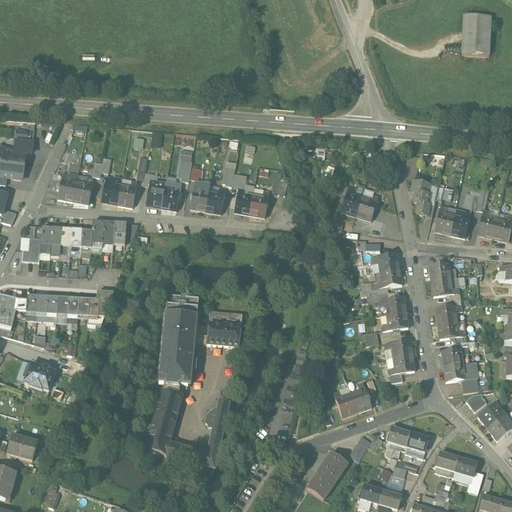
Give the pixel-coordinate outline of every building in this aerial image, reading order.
[(489,20),(462,19),(461,38),(461,57),(488,58),(489,20)] [(163,149),(163,134),(153,133),(152,148),(163,149)] [(136,139),(134,149),(143,150),(145,140),(136,139)] [(15,142),(13,153),(23,154),(23,155),(31,156),(33,145),(15,142)] [(13,153),(4,152),(0,147),(0,179),(6,180),(21,182),(23,173),(21,172),(23,155),(23,154),(13,153)] [(141,160),(136,182),(144,183),(145,176),(148,161),(141,160)] [(102,167),(101,175),(108,176),(111,163),(104,161),(102,167)] [(417,181),(418,161),(407,161),(407,180),(417,181)] [(180,164),(177,181),(181,182),(180,185),(188,186),(189,183),(191,171),(192,167),(180,164)] [(95,165),(92,180),(100,181),(101,175),(102,167),(95,165)] [(191,171),(189,183),(201,185),(203,173),(191,171)] [(225,172),(222,187),(226,188),(226,189),(232,190),(235,173),(225,172)] [(157,179),(145,176),(144,183),(143,188),(150,189),(151,183),(156,184),(157,179)] [(68,177),(67,183),(61,182),(58,201),(73,204),(78,179),(68,177)] [(87,181),(78,179),(73,204),(88,207),(91,188),(86,187),(87,181)] [(137,185),(122,182),(121,189),(117,208),(132,210),(137,185)] [(156,184),(151,183),(150,189),(146,208),(162,211),(166,186),(156,184)] [(280,185),(278,197),(284,198),(287,186),(280,185)] [(121,189),(105,186),(102,205),(117,208),(121,189)] [(181,188),(166,186),(162,211),(176,214),(181,188)] [(210,188),(196,186),(195,193),(194,193),(190,212),(205,214),(210,189),(210,188)] [(428,189),(412,186),(410,195),(415,196),(413,206),(418,207),(416,217),(425,219),(427,208),(426,207),(428,198),(426,197),(428,189)] [(226,192),(210,189),(205,214),(221,217),(226,192)] [(343,211),(348,193),(341,190),(335,208),(343,211)] [(355,194),(348,193),(343,211),(341,217),(356,222),(361,204),(364,193),(356,190),(355,194)] [(444,191),(437,190),(435,203),(441,205),(444,191)] [(479,200),(478,203),(484,204),(486,193),(481,192),(479,200)] [(253,199),(238,196),(234,215),(249,218),(253,199)] [(268,202),(253,199),(249,218),(264,221),(268,202)] [(479,200),(473,199),(471,211),(476,212),(478,203),(479,200)] [(370,206),(361,204),(356,222),(370,226),(378,202),(372,200),(370,206)] [(433,209),(427,208),(425,219),(424,221),(431,222),(433,209)] [(443,218),(438,216),(433,235),(449,239),(454,213),(445,211),(443,218)] [(1,218),(0,217),(0,224),(1,224),(11,227),(16,216),(3,212),(1,218)] [(463,215),(454,213),(449,239),(464,242),(468,223),(462,222),(463,215)] [(496,223),(481,220),(477,238),(492,242),(496,223)] [(511,227),(496,223),(492,242),(507,245),(511,227)] [(100,224),(99,227),(93,226),(93,233),(91,250),(102,251),(104,227),(104,224),(100,224)] [(343,228),(329,224),(328,231),(334,233),(332,238),(343,241),(344,235),(341,234),(343,228)] [(110,228),(104,227),(102,251),(102,252),(113,253),(114,244),(115,225),(111,225),(110,228)] [(127,226),(115,225),(114,244),(125,245),(125,241),(127,226)] [(138,228),(127,226),(125,241),(133,242),(138,228)] [(41,242),(42,229),(29,229),(24,241),(29,241),(41,242)] [(52,230),(42,229),(41,242),(41,248),(40,254),(40,257),(50,258),(50,257),(52,230)] [(62,231),(52,230),(50,257),(60,258),(61,248),(62,231)] [(72,232),(62,231),(61,248),(71,249),(72,232)] [(381,233),(369,231),(368,238),(380,240),(381,233)] [(82,233),(72,232),(71,249),(70,259),(80,259),(81,249),(82,233)] [(93,233),(82,233),(81,249),(80,259),(90,260),(91,250),(93,233)] [(397,259),(378,262),(379,267),(372,268),(374,277),(380,277),(399,274),(397,259)] [(482,266),(475,267),(476,278),(476,282),(484,282),(482,266)] [(448,267),(429,269),(431,284),(451,282),(457,281),(455,272),(449,273),(448,267)] [(475,267),(468,268),(469,279),(476,278),(475,267)] [(399,274),(380,277),(382,286),(382,292),(387,291),(401,289),(399,274)] [(451,282),(431,284),(433,300),(448,298),(459,296),(458,290),(452,291),(451,282)] [(388,297),(387,291),(382,292),(382,286),(361,289),(362,295),(360,295),(361,301),(367,300),(375,299),(388,297)] [(96,303),(89,302),(87,326),(97,327),(98,320),(105,321),(114,295),(97,294),(96,303)] [(18,302),(0,297),(0,327),(11,331),(13,323),(17,323),(17,321),(26,322),(26,314),(27,303),(18,302)] [(38,298),(27,297),(27,303),(26,314),(37,315),(38,298)] [(384,304),(389,303),(388,297),(375,299),(376,306),(378,306),(379,310),(385,310),(384,304)] [(48,299),(38,298),(37,315),(47,316),(48,299)] [(163,392),(146,452),(214,471),(220,446),(229,405),(219,403),(217,414),(213,413),(207,417),(206,425),(210,430),(213,431),(210,443),(208,455),(168,445),(182,398),(185,398),(186,388),(190,389),(191,374),(196,374),(197,364),(192,363),(194,346),(207,347),(239,350),(242,318),(210,315),(209,328),(196,327),(199,301),(167,298),(159,386),(164,386),(163,392)] [(59,300),(48,299),(47,316),(57,317),(59,300)] [(69,300),(59,300),(57,317),(68,317),(69,300)] [(79,301),(69,300),(68,317),(78,318),(79,301)] [(89,302),(79,301),(78,318),(87,319),(87,326),(89,302)] [(389,303),(384,304),(385,310),(379,311),(380,320),(405,317),(403,302),(389,303)] [(460,302),(449,304),(450,310),(455,309),(455,315),(462,314),(460,302)] [(450,310),(435,312),(437,327),(457,324),(455,315),(455,309),(450,310)] [(405,317),(380,320),(381,330),(388,329),(389,334),(408,332),(405,317)] [(457,324),(437,327),(440,342),(454,340),(459,339),(458,334),(457,324)] [(11,331),(0,327),(0,336),(9,340),(11,331)] [(459,339),(454,340),(455,346),(459,346),(466,344),(465,333),(458,334),(459,339)] [(365,344),(377,343),(376,336),(358,339),(359,345),(365,344)] [(33,337),(25,337),(24,344),(32,347),(33,337)] [(45,340),(35,339),(34,347),(44,350),(45,340)] [(466,344),(459,346),(460,352),(461,352),(462,357),(468,356),(467,351),(475,350),(474,343),(466,344)] [(410,344),(391,347),(392,353),(385,354),(387,363),(412,359),(410,344)] [(307,354),(298,352),(293,375),(291,375),(285,401),(299,404),(306,378),(303,378),(307,354)] [(460,352),(441,354),(444,369),(463,366),(462,357),(461,352),(460,352)] [(412,359),(387,363),(388,372),(394,371),(395,377),(414,374),(412,359)] [(463,366),(444,369),(446,384),(460,382),(476,380),(474,365),(463,366)] [(42,370),(31,366),(24,384),(30,386),(30,387),(42,392),(43,391),(49,393),(55,375),(48,372),(49,371),(43,368),(42,370)] [(476,380),(460,382),(462,396),(489,392),(488,388),(477,389),(476,380)] [(372,383),(368,385),(371,395),(376,393),(372,383)] [(52,400),(63,402),(65,393),(54,391),(52,400)] [(365,392),(351,397),(357,415),(371,410),(365,392)] [(483,396),(473,398),(467,404),(475,415),(488,406),(483,400),(483,396)] [(351,397),(336,402),(343,421),(357,415),(351,397)] [(496,406),(478,419),(484,426),(487,425),(490,429),(505,418),(496,407),(497,406),(496,406)] [(329,418),(324,420),(327,428),(332,426),(329,418)] [(511,427),(505,418),(490,429),(495,434),(492,436),(498,444),(511,433),(511,427)] [(410,436),(392,431),(388,444),(406,449),(410,436)] [(429,441),(410,436),(406,449),(404,459),(423,464),(429,441)] [(25,441),(12,438),(7,456),(20,459),(25,441)] [(37,445),(25,441),(20,459),(32,463),(37,445)] [(382,445),(377,442),(371,450),(377,454),(382,445)] [(367,450),(358,445),(349,459),(358,465),(367,450)] [(331,456),(327,462),(326,462),(327,463),(323,469),(322,468),(322,469),(322,470),(312,484),(311,485),(312,485),(308,491),(307,491),(322,503),(347,467),(331,456)] [(458,461),(440,456),(436,469),(454,474),(458,461)] [(476,466),(458,461),(454,474),(472,479),(476,466)] [(397,463),(393,462),(390,474),(393,475),(385,490),(402,495),(406,482),(403,481),(405,474),(402,473),(404,466),(396,464),(397,463)] [(13,475),(0,470),(0,501),(5,503),(7,496),(10,496),(14,483),(11,482),(13,475)] [(474,484),(472,483),(471,486),(469,494),(478,496),(483,478),(476,475),(474,484)] [(493,482),(486,480),(483,492),(489,494),(493,482)] [(443,497),(444,491),(446,488),(437,486),(435,495),(437,496),(443,497)] [(382,494),(364,489),(360,503),(378,508),(382,494)] [(449,492),(444,491),(443,497),(437,496),(435,502),(445,505),(449,492)] [(396,511),(400,500),(382,494),(378,508),(392,511),(396,511)] [(499,511),(502,503),(484,498),(480,511),(482,511),(499,511)] [(444,511),(445,505),(435,502),(423,499),(421,505),(444,511)] [(511,511),(511,505),(502,503),(499,511),(511,511)]
